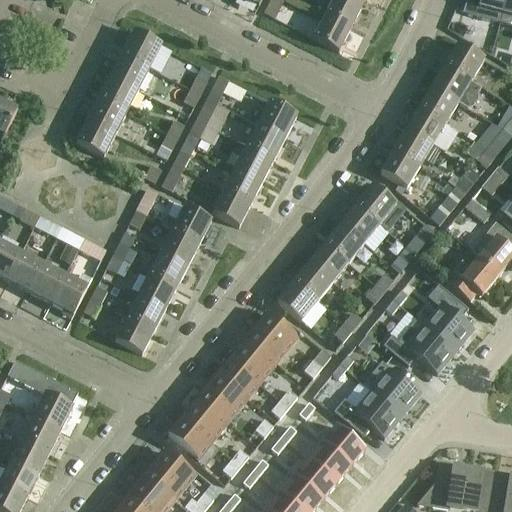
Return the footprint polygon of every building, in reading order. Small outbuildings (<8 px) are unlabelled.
[(263,0),(239,0),(258,10),(263,0)] [(285,0),(272,0),(267,11),(277,16),(285,0)] [(344,0),(334,0),(325,19),(351,32),(363,9),(344,0)] [(344,0),(363,9),(367,0),(344,0)] [(467,0),(462,17),(475,21),(475,20),(499,27),(506,0),(467,0)] [(511,0),(506,0),(499,27),(511,30),(511,0)] [(313,43),(339,56),(351,32),(325,19),(313,43)] [(122,58),(149,72),(160,49),(134,35),(122,58)] [(457,47),(456,48),(444,68),(471,84),(484,63),(457,47)] [(149,72),(122,58),(110,79),(137,94),(149,72)] [(471,84),(444,68),(432,90),(458,106),(467,111),(471,109),(475,102),(475,97),(480,90),(471,84)] [(137,94),(110,79),(99,101),(126,115),(137,94)] [(218,80),(211,93),(221,98),(228,85),(218,80)] [(200,98),(206,86),(196,81),(190,93),(200,98)] [(419,111),(445,127),(458,106),(432,90),(419,111)] [(200,98),(190,93),(183,107),(193,112),(200,98)] [(126,115),(99,101),(88,123),(114,137),(126,115)] [(0,136),(3,138),(16,113),(0,105),(0,136)] [(257,127),(285,142),(296,119),(269,105),(257,127)] [(445,127),(419,111),(406,132),(433,148),(445,155),(458,134),(445,127)] [(202,112),(195,125),(205,130),(212,117),(202,112)] [(217,136),(229,141),(237,124),(225,119),(217,136)] [(76,145),(103,159),(114,137),(88,123),(76,145)] [(167,137),(177,142),(183,130),(173,125),(167,137)] [(195,125),(189,138),(199,143),(205,130),(195,125)] [(257,127),(246,150),(273,164),(285,142),(257,127)] [(511,133),(506,129),(503,133),(511,140),(511,139),(511,133)] [(433,148),(406,132),(393,153),(420,169),(433,148)] [(511,140),(503,133),(498,139),(507,146),(511,140)] [(160,151),(170,156),(177,142),(167,137),(160,151)] [(495,142),(487,152),(496,159),(504,149),(495,142)] [(246,150),(234,172),(262,186),(273,164),(246,150)] [(496,159),(487,152),(477,165),(485,172),(496,159)] [(420,169),(393,153),(380,175),(407,191),(420,169)] [(179,156),(172,169),(182,174),(189,161),(179,156)] [(438,162),(428,180),(437,186),(447,168),(438,162)] [(501,168),(490,181),(499,189),(511,176),(501,168)] [(151,169),(144,183),(154,188),(160,175),(151,169)] [(172,169),(166,182),(176,187),(182,174),(172,169)] [(262,186),(234,172),(223,194),(250,209),(262,186)] [(464,180),(456,190),(464,198),(472,188),(464,180)] [(490,181),(481,191),(491,200),(499,189),(490,181)] [(371,190),(355,210),(379,229),(395,210),(395,209),(373,191),(371,190)] [(464,198),(456,190),(445,203),(454,210),(464,198)] [(145,220),(157,198),(147,193),(136,215),(145,220)] [(223,194),(211,217),(228,226),(238,231),(250,209),(223,194)] [(0,213),(4,216),(10,206),(0,200),(0,213)] [(511,200),(500,215),(511,224),(511,200)] [(490,218),(472,203),(465,211),(483,227),(490,218)] [(355,210),(340,228),(364,247),(379,229),(355,210)] [(172,234),(199,248),(203,239),(206,241),(212,230),(209,229),(210,226),(183,212),(176,225),(166,220),(162,229),(172,234)] [(33,231),(39,221),(24,213),(19,223),(33,231)] [(138,234),(145,220),(136,215),(128,229),(138,234)] [(48,239),(54,229),(39,221),(33,231),(48,239)] [(487,251),(477,262),(498,278),(511,260),(511,254),(509,252),(511,248),(511,240),(495,226),(479,245),(487,251)] [(364,247),(340,228),(324,247),(348,266),(364,247)] [(405,249),(412,241),(397,229),(390,237),(405,249)] [(415,240),(406,252),(414,258),(423,247),(433,236),(432,236),(424,229),(415,240)] [(172,234),(160,256),(188,270),(199,248),(172,234)] [(63,246),(77,254),(83,244),(68,236),(63,246)] [(83,244),(77,254),(93,262),(98,251),(83,244)] [(0,246),(0,280),(6,284),(20,257),(0,246)] [(129,252),(119,247),(113,259),(123,264),(129,252)] [(309,266),(332,285),(348,266),(324,247),(309,266)] [(406,252),(396,263),(405,270),(414,258),(406,252)] [(149,278),(176,292),(188,270),(160,256),(149,278)] [(42,269),(20,257),(6,284),(28,295),(42,269)] [(116,278),(123,264),(113,259),(106,273),(116,278)] [(498,278),(477,262),(468,273),(461,268),(446,285),(467,302),(474,294),(480,299),(498,278)] [(332,285),(309,266),(293,286),(317,305),(332,285)] [(28,295),(51,306),(64,280),(42,269),(28,295)] [(426,280),(436,289),(446,278),(436,269),(426,280)] [(149,278),(138,300),(165,314),(176,292),(149,278)] [(392,286),(392,285),(383,278),(375,289),(384,296),(392,286)] [(64,280),(51,306),(73,319),(87,292),(91,283),(82,279),(78,287),(64,280)] [(317,305),(293,286),(277,305),(301,324),(317,305)] [(384,296),(375,289),(365,301),(373,308),(384,296)] [(424,330),(423,330),(455,357),(473,334),(460,323),(467,314),(455,304),(438,290),(427,303),(438,312),(424,330)] [(106,296),(96,291),(90,303),(100,308),(106,296)] [(400,295),(392,305),(398,310),(406,300),(400,295)] [(126,322),(153,336),(165,314),(138,300),(126,322)] [(93,322),(100,308),(90,303),(83,317),(93,322)] [(392,305),(385,314),(391,319),(398,310),(392,305)] [(352,317),(344,327),(352,334),(361,324),(352,317)] [(294,341),(283,332),(266,319),(255,333),(270,345),(258,360),(270,371),(294,341)] [(141,359),(153,336),(126,322),(114,345),(141,359)] [(391,340),(382,351),(407,371),(415,361),(436,379),(455,357),(423,330),(424,330),(416,324),(398,346),(391,340)] [(333,339),(342,346),(352,334),(344,327),(333,339)] [(225,353),(223,356),(258,386),(270,371),(258,360),(270,345),(255,333),(233,359),(225,353)] [(321,353),(312,364),(303,375),(312,383),(330,361),(321,353)] [(225,369),(218,377),(246,400),(258,386),(223,356),(217,363),(225,369)] [(340,369),(339,369),(345,374),(353,365),(347,360),(340,369)] [(44,399),(33,421),(60,435),(72,412),(70,411),(77,397),(14,365),(6,380),(44,399)] [(363,389),(362,389),(369,395),(370,395),(402,421),(420,398),(381,366),(363,389)] [(339,369),(332,378),(338,383),(345,374),(339,369)] [(222,430),(246,400),(218,377),(206,392),(221,405),(209,419),(222,430)] [(177,412),(174,415),(210,445),(222,430),(209,419),(221,405),(206,392),(185,418),(177,412)] [(297,401),(288,394),(280,404),(289,411),(297,401)] [(343,404),(333,417),(363,442),(370,432),(383,443),(402,421),(370,395),(369,395),(355,413),(343,404)] [(289,411),(280,404),(270,416),(279,423),(289,411)] [(305,405),(294,418),(300,423),(311,410),(305,405)] [(16,420),(29,427),(36,412),(24,406),(16,420)] [(196,462),(210,445),(174,415),(169,422),(176,429),(168,439),(196,462)] [(22,443),(49,457),(60,435),(33,421),(22,443)] [(272,431),(264,424),(255,435),(263,442),(272,431)] [(277,439),(283,445),(294,432),(287,426),(277,439)] [(336,430),(322,448),(351,471),(365,453),(336,430)] [(283,445),(277,439),(266,452),(272,458),(283,445)] [(22,443),(10,465),(38,479),(49,457),(22,443)] [(322,448),(308,465),(337,488),(351,471),(322,448)] [(248,461),(239,454),(232,463),(241,470),(248,461)] [(155,498),(168,508),(192,479),(164,456),(152,470),(167,483),(155,498)] [(249,474),(255,479),(266,466),(260,461),(249,474)] [(241,470),(232,463),(222,475),(230,482),(241,470)] [(38,479),(10,465),(0,485),(0,487),(26,501),(38,479)] [(308,465),(294,482),(323,505),(337,488),(308,465)] [(460,511),(467,475),(456,473),(457,469),(442,467),(442,468),(438,467),(435,487),(416,510),(430,511),(460,511)] [(167,483),(152,470),(128,500),(142,511),(165,511),(168,508),(155,498),(167,483)] [(478,477),(467,475),(460,511),(490,511),(496,476),(493,476),(493,475),(478,473),(478,477)] [(255,479),(249,474),(238,487),(245,492),(255,479)] [(499,477),(496,476),(490,511),(511,511),(511,478),(499,476),(499,477)] [(294,482),(280,499),(296,511),(317,511),(323,505),(294,482)] [(0,511),(21,511),(26,501),(0,487),(0,511)] [(186,511),(206,511),(219,496),(210,489),(195,508),(189,504),(184,510),(186,511)] [(221,508),(226,511),(228,511),(238,500),(232,495),(221,508)] [(296,511),(280,499),(269,511),(296,511)] [(142,511),(128,500),(118,511),(142,511)]
